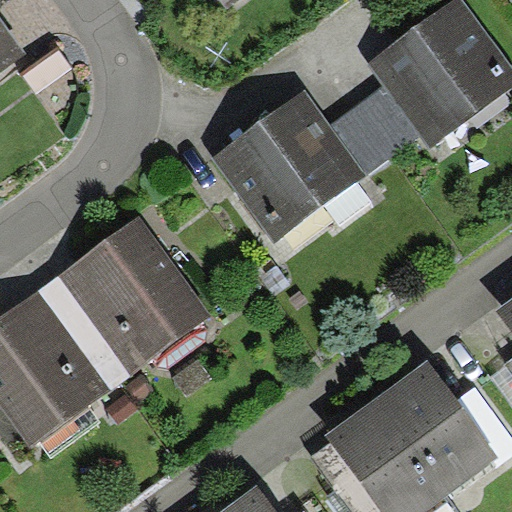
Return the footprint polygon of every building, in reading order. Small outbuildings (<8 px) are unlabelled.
[(217,0),(227,12),(243,0),(217,0)] [(511,66),(463,0),(453,0),(370,61),(387,85),(422,132),(432,146),(511,87),(511,66)] [(0,107),(38,81),(0,25),(0,107)] [(332,126),(367,173),(422,132),(387,85),(332,126)] [(306,92),(215,160),(277,240),(367,173),(332,126),(306,92)] [(142,216),(60,278),(130,374),(215,312),(142,216)] [(39,293),(109,389),(130,374),(60,278),(39,293)] [(39,293),(0,321),(0,401),(32,446),(109,389),(39,293)] [(446,384),(332,459),(367,511),(449,511),(506,475),(446,384)] [(276,511),(263,493),(236,511),(276,511)]
